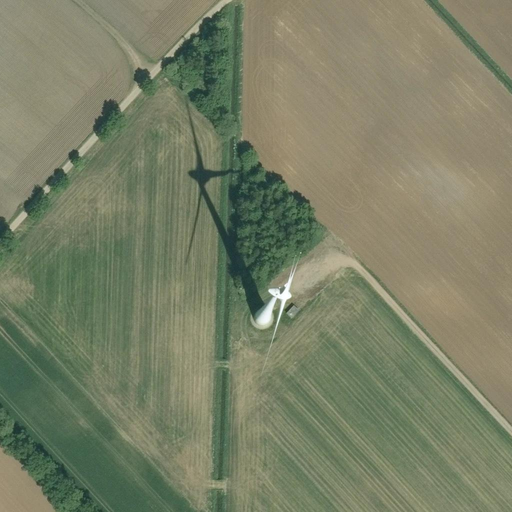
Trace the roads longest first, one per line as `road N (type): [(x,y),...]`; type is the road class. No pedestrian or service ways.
road 1 (track): [(0,241),(231,0)]
road 2 (track): [(511,429),(346,257),(298,296)]
